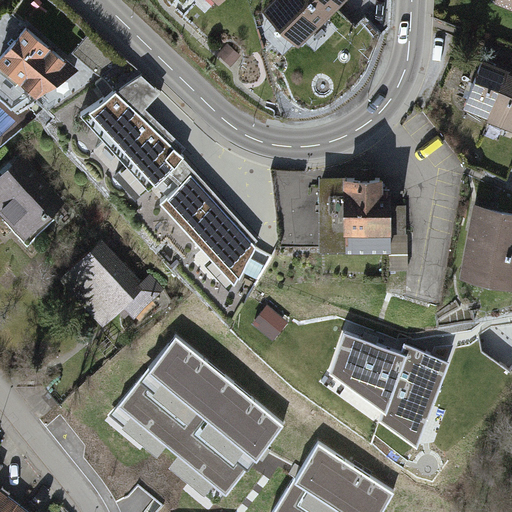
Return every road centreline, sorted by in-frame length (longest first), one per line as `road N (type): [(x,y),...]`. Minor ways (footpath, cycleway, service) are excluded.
road 1 (tertiary): [(99,0),(236,129),(291,146),(339,138),(389,101),(408,56),(412,0)]
road 2 (tertiary): [(95,511),(0,391)]
